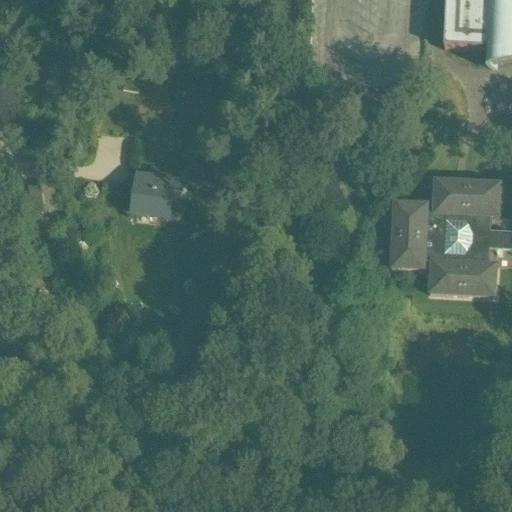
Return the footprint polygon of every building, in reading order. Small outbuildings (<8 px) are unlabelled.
[(511,0),(448,0),(446,52),(489,54),(488,72),(511,68),(511,0)] [(222,187),(225,169),(202,165),(199,183),(222,187)] [(180,203),(182,184),(134,177),(132,192),(137,193),(134,211),(171,216),(173,202),(180,203)] [(33,217),(59,212),(53,183),(28,188),(33,217)] [(500,221),(502,188),(437,185),(435,217),(428,216),(429,208),(396,207),(393,272),(426,273),(426,265),(433,266),(431,298),(497,301),(498,268),(490,267),(492,221),(500,221)]
